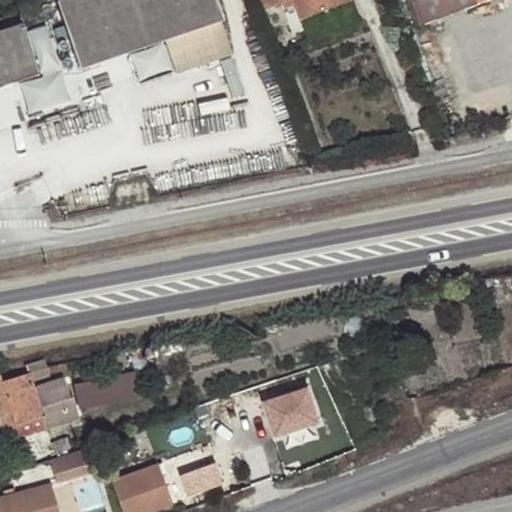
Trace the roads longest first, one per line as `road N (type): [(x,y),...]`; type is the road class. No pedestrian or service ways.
road 1 (residential): [(0,248),(511,153)]
road 2 (secondary): [(511,209),(0,303)]
road 3 (secondary): [(0,334),(511,241)]
road 4 (tertiary): [(511,428),(300,511)]
